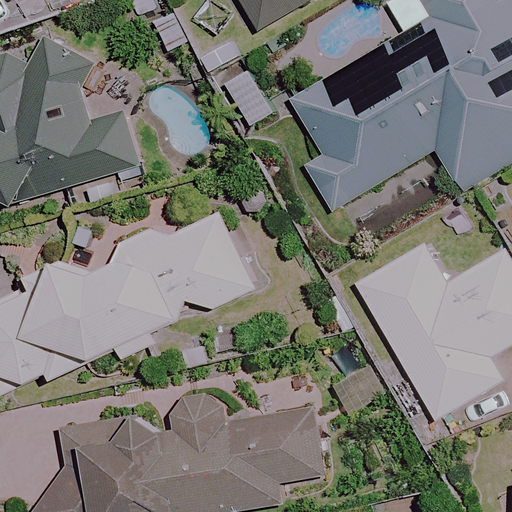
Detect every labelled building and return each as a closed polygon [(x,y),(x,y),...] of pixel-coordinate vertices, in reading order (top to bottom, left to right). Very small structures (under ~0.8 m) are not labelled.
[(313,0),(246,0),(263,29),(313,0)] [(511,0),(421,0),(441,31),(403,54),(392,36),(293,96),(327,152),(309,163),(339,212),(442,149),(468,193),(511,165),(511,0)] [(191,44),(180,14),(149,25),(161,55),(191,44)] [(96,126),(73,54),(0,77),(0,213),(143,167),(127,116),(96,126)] [(276,115),(254,76),(233,88),(255,127),(276,115)] [(119,251),(124,263),(89,279),(80,258),(36,278),(40,287),(0,304),(0,397),(57,373),(59,379),(126,349),(130,359),(162,345),(158,336),(189,322),(182,306),(206,295),(213,311),(260,290),(227,217),(176,240),(171,228),(119,251)] [(453,285),(430,246),(364,284),(442,420),(509,381),(496,357),(511,347),(511,252),(511,251),(453,285)] [(357,415),(388,394),(368,363),(337,384),(357,415)] [(70,429),(77,465),(46,511),(232,511),(290,502),(287,482),(326,475),(315,409),(229,425),(223,390),(185,397),(190,428),(157,434),(154,414),(70,429)]
